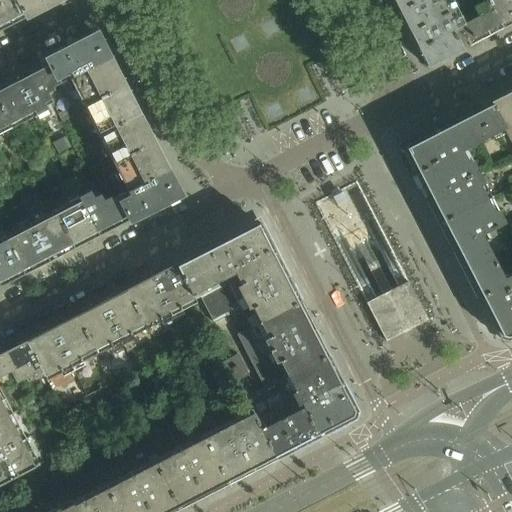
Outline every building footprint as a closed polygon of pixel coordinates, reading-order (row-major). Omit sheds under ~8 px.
[(0,0),(0,31),(27,18),(18,0),(0,0)] [(18,0),(27,18),(60,0),(18,0)] [(287,0),(182,0),(381,374),(459,335),(287,0)] [(392,0),(404,21),(443,0),(392,0)] [(445,0),(443,0),(404,21),(414,42),(461,17),(457,9),(452,11),(445,0)] [(511,0),(487,0),(488,1),(503,29),(511,24),(511,0)] [(479,17),(474,19),(464,24),(465,25),(452,32),(462,50),(503,29),(488,1),(474,8),(476,10),(479,17)] [(466,3),(470,13),(476,10),(474,8),(470,1),(466,3)] [(476,10),(470,13),(474,19),(479,17),(476,10)] [(461,17),(414,42),(425,63),(433,65),(462,50),(452,32),(465,25),(464,24),(461,17)] [(92,38),(48,60),(61,85),(69,80),(69,78),(108,58),(99,41),(92,38)] [(108,58),(69,78),(69,80),(83,107),(123,87),(108,58)] [(48,60),(16,77),(36,117),(49,110),(46,104),(53,100),(50,95),(57,91),(55,88),(61,85),(48,60)] [(16,77),(0,85),(0,107),(11,130),(36,117),(16,77)] [(123,87),(83,107),(98,136),(138,116),(123,87)] [(511,91),(489,103),(502,130),(509,143),(511,141),(511,91)] [(415,173),(464,148),(464,149),(502,130),(489,103),(404,146),(408,154),(405,155),(415,173)] [(0,107),(0,135),(11,130),(0,107)] [(138,116),(98,136),(113,164),(152,143),(138,116)] [(13,145),(19,156),(28,152),(22,141),(13,145)] [(152,143),(113,164),(127,192),(167,171),(152,143)] [(464,148),(415,173),(428,199),(477,174),(464,149),(464,148)] [(167,171),(127,192),(129,195),(121,199),(132,220),(174,198),(176,190),(167,171)] [(477,174),(428,199),(441,224),(490,198),(477,174)] [(91,191),(79,197),(100,236),(132,220),(121,199),(119,195),(112,199),(110,196),(105,199),(101,193),(94,197),(91,191)] [(100,236),(79,197),(55,210),(76,249),(100,236)] [(490,198),(441,224),(453,248),(481,235),(502,223),(490,198)] [(76,249),(55,210),(30,222),(51,261),(76,249)] [(51,261),(30,222),(5,235),(25,275),(51,261)] [(255,223),(219,242),(233,270),(273,249),(266,234),(261,235),(255,223)] [(5,235),(0,237),(0,287),(25,275),(5,235)] [(481,235),(453,248),(478,297),(494,289),(490,281),(501,275),(481,235)] [(219,242),(181,261),(175,264),(193,299),(200,296),(214,322),(239,309),(241,308),(237,301),(225,278),(235,273),(233,270),(219,242)] [(273,249),(233,270),(235,273),(225,278),(237,301),(287,275),(273,249)] [(175,264),(151,277),(171,317),(196,304),(193,299),(175,264)] [(511,274),(503,279),(502,284),(511,302),(511,274)] [(287,275),(237,301),(241,308),(239,309),(242,315),(244,314),(251,327),(257,324),(301,301),(287,275)] [(511,302),(502,284),(503,279),(501,275),(490,281),(494,289),(478,297),(500,339),(507,341),(511,338),(511,302)] [(151,277),(126,290),(146,330),(171,317),(151,277)] [(126,290),(101,303),(121,342),(146,330),(126,290)] [(301,301),(257,324),(251,327),(237,335),(243,346),(248,344),(249,347),(253,345),(258,342),(264,354),(315,328),(301,301)] [(101,303),(76,316),(96,355),(121,342),(101,303)] [(76,316),(50,329),(71,368),(96,355),(76,316)] [(264,354),(259,356),(251,361),(255,370),(262,366),(269,363),(274,373),(268,376),(261,380),(264,386),(328,354),(315,328),(264,354)] [(26,341),(44,375),(47,381),(71,368),(50,329),(26,341)] [(26,341),(0,354),(0,377),(11,372),(16,383),(33,374),(35,379),(44,375),(26,341)] [(238,354),(221,362),(232,384),(249,375),(238,354)] [(328,354),(264,386),(259,389),(263,393),(275,416),(301,402),(342,381),(328,354)] [(342,381),(301,402),(320,438),(355,420),(358,412),(342,381)] [(0,389),(0,420),(13,414),(0,389)] [(263,393),(259,389),(244,396),(251,409),(277,460),(320,438),(301,402),(275,416),(263,393)] [(34,403),(30,395),(20,400),(23,408),(34,403)] [(277,460),(251,409),(226,422),(252,472),(277,460)] [(56,413),(43,419),(47,427),(60,421),(56,413)] [(13,414),(0,420),(0,452),(26,439),(13,414)] [(252,472),(226,422),(202,434),(229,484),(252,472)] [(229,484),(202,434),(178,446),(204,497),(229,484)] [(0,485),(39,465),(26,439),(0,452),(0,485)] [(204,497),(178,446),(153,459),(180,510),(204,497)] [(175,511),(180,510),(153,459),(129,471),(150,511),(175,511)] [(150,511),(129,471),(105,484),(120,511),(150,511)] [(120,511),(105,484),(81,496),(89,511),(120,511)] [(89,511),(81,496),(57,508),(59,511),(89,511)]
